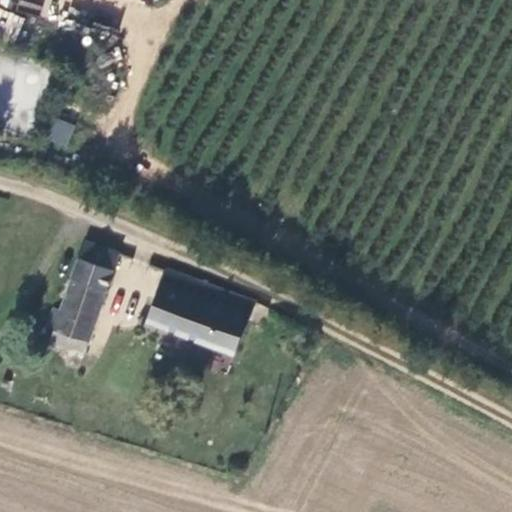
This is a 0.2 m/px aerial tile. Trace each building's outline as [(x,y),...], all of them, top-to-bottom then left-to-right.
[(23,21),(0,9),(0,29),(16,37),(23,21)] [(76,128),(54,120),(47,141),(69,148),(76,128)] [(117,261),(109,258),(81,248),(75,263),(58,313),(50,310),(43,330),(51,334),(46,347),(84,356),(117,261)] [(58,313),(75,263),(55,257),(37,306),(50,310),(58,313)] [(233,359),(251,310),(162,276),(144,329),(233,359)]
